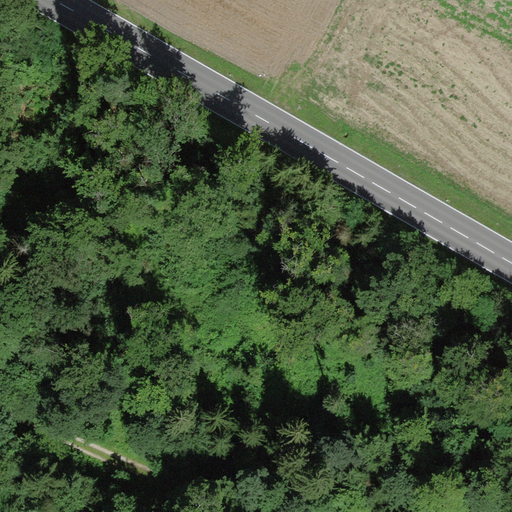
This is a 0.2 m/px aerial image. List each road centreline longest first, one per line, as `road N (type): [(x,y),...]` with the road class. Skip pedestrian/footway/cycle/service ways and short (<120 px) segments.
road 1 (primary): [(511,267),(40,0)]
road 2 (track): [(0,407),(216,511)]
